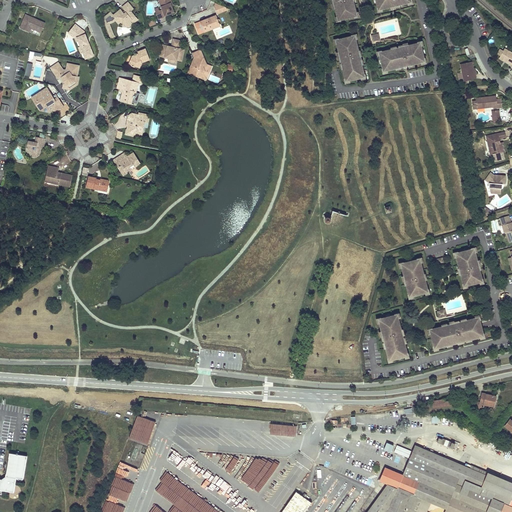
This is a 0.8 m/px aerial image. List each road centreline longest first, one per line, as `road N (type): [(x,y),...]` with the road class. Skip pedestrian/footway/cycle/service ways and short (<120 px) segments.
road 1 (tertiary): [(201,390),(372,402),(511,374)]
road 2 (tertiary): [(511,365),(399,391),(201,390)]
road 3 (tertiary): [(0,377),(201,390)]
